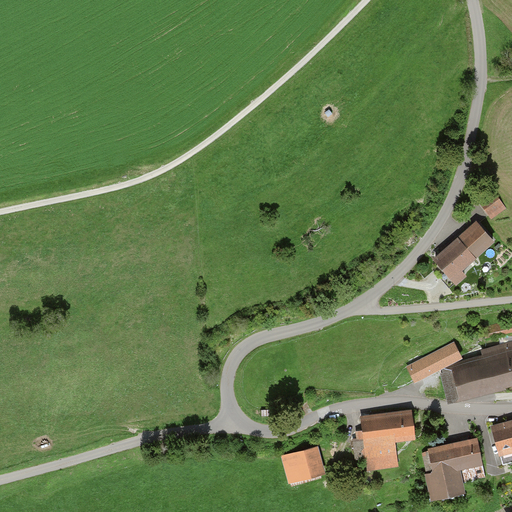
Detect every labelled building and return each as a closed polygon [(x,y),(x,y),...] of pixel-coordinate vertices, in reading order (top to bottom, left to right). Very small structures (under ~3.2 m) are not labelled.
[(480,203),(492,220),(507,209),(495,192),(480,203)] [(478,223),(433,261),(456,287),(468,276),(462,269),(494,243),(478,223)] [(484,359),(452,368),(461,401),(511,387),(511,343),(482,352),(484,359)] [(417,385),(452,368),(464,362),(457,347),(410,370),(417,385)] [(414,410),(360,417),(368,472),(400,467),(397,446),(418,443),(414,410)] [(511,453),(511,422),(492,428),(500,457),(511,453)] [(479,439),(427,450),(432,472),(426,474),(432,501),(464,494),(459,471),(485,465),(479,439)] [(318,448),(282,458),(289,484),(326,474),(318,448)]
